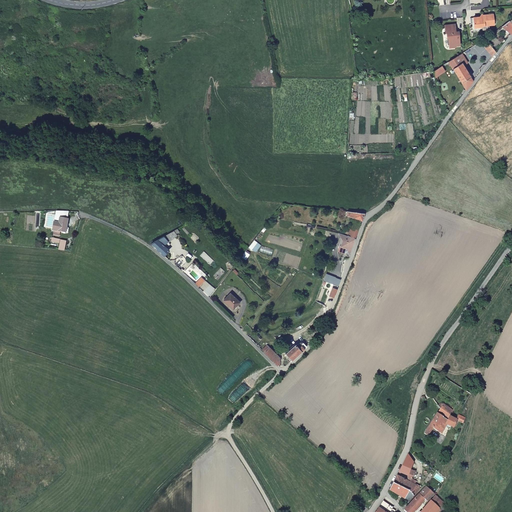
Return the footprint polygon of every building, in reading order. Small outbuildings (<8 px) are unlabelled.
[(474,16),(475,23),(476,23),(477,27),(482,26),(482,25),(495,23),(494,13),(483,14),(481,17),(479,16),(474,16)] [(511,21),(510,20),(502,26),(511,33),(511,31),(511,21)] [(457,44),(457,46),(461,45),(460,37),(458,36),(458,32),(456,32),(455,24),(446,25),(447,32),(448,32),(449,39),(450,39),(451,45),(457,44)] [(492,46),(486,38),(481,41),(488,53),(492,46)] [(490,58),(496,51),(492,46),(488,53),(490,58)] [(466,59),(462,53),(449,61),(466,90),(473,81),(462,62),(466,59)] [(445,71),(443,65),(433,71),(436,76),(437,75),(445,71)] [(62,222),(63,214),(50,214),(50,219),(49,225),(48,225),(48,231),(48,234),(50,234),(55,235),(65,236),(65,231),(64,231),(65,224),(63,224),(64,222),(62,222)] [(40,231),(48,231),(48,225),(49,225),(50,219),(42,218),(40,231)] [(357,236),(360,228),(350,226),(349,231),(347,230),(346,234),(357,236)] [(152,245),(151,246),(164,258),(168,254),(164,249),(175,239),(174,237),(177,235),(175,232),(152,245)] [(346,234),(343,233),(342,236),(344,239),(343,245),(348,246),(350,249),(352,249),(357,236),(346,234)] [(57,252),(62,253),(63,243),(58,242),(48,242),(48,247),(58,247),(57,252)] [(212,269),(208,273),(212,277),(214,275),(214,276),(215,276),(215,277),(216,277),(217,277),(218,276),(219,276),(219,275),(219,274),(217,273),(216,273),(212,269)] [(231,294),(224,301),(234,311),(240,303),(231,294)] [(297,355),(305,347),(301,343),(298,343),(294,347),(293,346),(285,354),(291,360),(297,355)] [(277,365),(280,365),(280,360),(271,352),(268,349),(264,353),(277,365)] [(457,420),(462,423),(465,419),(458,415),(455,419),(450,416),(454,411),(443,404),(440,409),(423,434),(427,437),(433,429),(441,434),(446,426),(453,428),(457,420)] [(409,483),(415,486),(416,482),(411,479),(415,472),(411,469),(413,463),(407,455),(406,457),(403,464),(399,473),(407,476),(406,481),(410,482),(409,483)] [(413,496),(420,489),(415,486),(409,483),(410,482),(406,481),(397,477),(393,484),(409,492),(413,496)] [(408,501),(413,496),(409,492),(393,484),(388,492),(393,497),(395,495),(408,501)] [(427,502),(434,495),(425,487),(404,511),(405,511),(414,511),(416,510),(424,501),(427,502)] [(428,503),(420,511),(435,511),(439,509),(441,511),(442,511),(446,507),(434,497),(428,503)] [(381,502),(379,508),(385,511),(390,511),(392,509),(393,508),(382,501),(381,502)]
